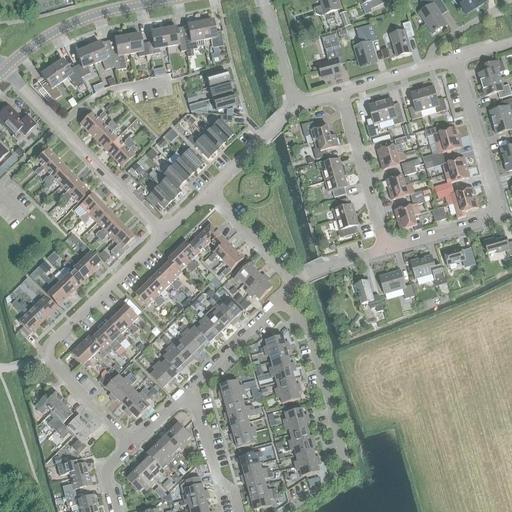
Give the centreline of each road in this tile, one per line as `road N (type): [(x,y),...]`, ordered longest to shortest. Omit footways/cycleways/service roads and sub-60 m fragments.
road 1 (residential): [(132,444),(51,364),(48,346),(162,237)]
road 2 (residential): [(385,250),(495,212),(455,60)]
road 3 (residential): [(302,501),(343,474),(346,463),(309,332),(279,302)]
road 4 (residential): [(162,237),(4,70)]
road 5 (tertiary): [(4,70),(75,23),(169,0)]
road 6 (residential): [(385,250),(339,93)]
road 7 (residential): [(186,393),(279,302)]
road 8 (residential): [(238,511),(186,393)]
road 9 (residential): [(295,284),(209,193)]
road 10 (residential): [(209,193),(294,106)]
